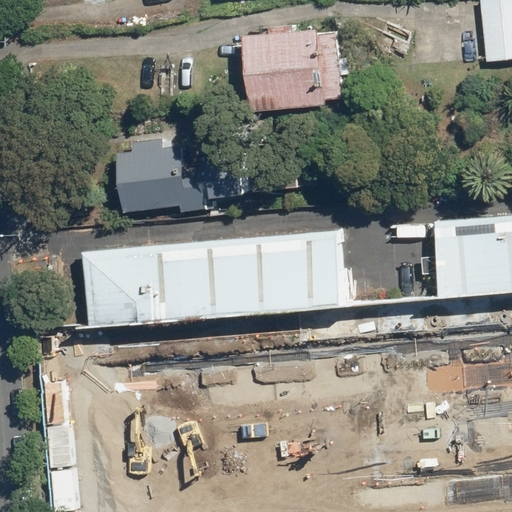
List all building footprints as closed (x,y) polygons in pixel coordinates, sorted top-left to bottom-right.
[(511,0),(483,0),(490,60),(511,57),(511,0)] [(327,26),(251,33),(258,110),(333,103),(333,98),(349,96),(343,29),(327,31),(327,26)] [(138,71),(138,88),(204,85),(204,68),(138,71)] [(137,147),(121,150),(130,210),(185,202),(186,209),(212,205),(211,195),(254,189),(248,151),(204,157),(206,170),(193,172),(188,141),(169,144),(168,135),(135,139),(137,147)] [(511,211),(442,219),(449,293),(511,286),(511,211)] [(91,249),(98,324),(351,301),(344,226),(91,249)] [(511,315),(100,358),(115,511),(275,511),(511,488),(511,315)]
